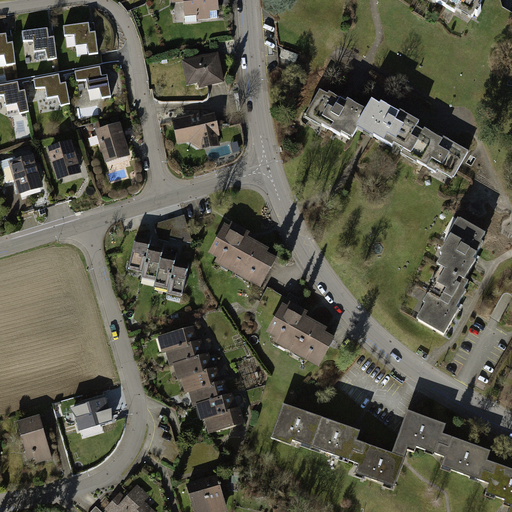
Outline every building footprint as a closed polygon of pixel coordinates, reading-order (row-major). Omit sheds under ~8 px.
[(171,0),(172,4),(184,3),(185,18),(197,17),(197,21),(211,20),(210,14),(220,13),(218,0),(171,0)] [(439,0),(455,10),(456,7),(471,16),(476,9),(478,11),(482,5),(479,3),(481,0),(439,0)] [(63,28),(64,37),(74,37),(76,48),(87,46),(89,56),(99,55),(96,33),(90,34),(89,24),(63,28)] [(22,33),(23,42),(33,42),(34,53),(45,52),(48,61),(57,60),(55,39),(49,39),(48,30),(22,33)] [(0,37),(0,58),(5,58),(8,68),(17,67),(14,44),(13,37),(8,38),(7,36),(0,37)] [(219,55),(182,62),(187,87),(198,85),(199,90),(216,87),(225,85),(219,55)] [(100,91),(103,101),(113,99),(108,77),(103,78),(102,68),(75,73),(78,83),(87,83),(90,93),(100,91)] [(58,97),(61,107),(70,105),(66,84),(61,85),(59,76),(34,81),(36,89),(46,89),(48,99),(58,97)] [(0,86),(0,96),(5,96),(7,107),(17,105),(20,115),(30,113),(26,92),(20,93),(18,84),(0,86)] [(327,93),(319,89),(305,114),(306,115),(305,117),(320,125),(321,123),(340,133),(341,131),(350,137),(351,134),(353,135),(357,127),(370,134),(372,135),(373,133),(392,145),(393,142),(402,147),(401,150),(402,151),(400,153),(416,162),(417,160),(436,171),(437,169),(452,178),(453,176),(454,177),(469,150),(444,136),(444,135),(439,132),(437,135),(425,127),(423,130),(417,126),(420,120),(399,109),(398,111),(387,105),(381,101),(379,103),(371,98),(365,108),(353,101),(347,97),(347,98),(343,96),(342,98),(339,97),(335,95),(329,91),(327,93)] [(215,111),(204,113),(200,110),(190,114),(172,118),(177,144),(189,142),(201,150),(220,146),(218,138),(220,137),(215,111)] [(122,125),(97,132),(107,166),(132,158),(122,125)] [(83,176),(73,142),(48,149),(58,183),(83,176)] [(44,190),(34,157),(17,162),(9,164),(10,168),(2,170),(7,185),(15,183),(19,197),(44,190)] [(0,163),(2,170),(10,168),(9,164),(17,162),(16,158),(0,163)] [(184,215),(154,224),(159,239),(168,242),(169,238),(193,243),(184,215)] [(486,232),(458,217),(450,233),(451,234),(440,252),(443,254),(437,263),(445,269),(443,273),(437,283),(428,293),(423,302),(425,303),(417,319),(444,335),(456,304),(469,281),(465,279),(466,277),(476,259),(474,257),(484,242),(482,240),(486,232)] [(230,226),(225,224),(208,253),(217,258),(215,262),(260,288),(262,285),(272,267),(277,258),(268,253),(270,249),(251,238),(248,236),(250,233),(232,222),(230,226)] [(149,240),(135,237),(127,269),(142,272),(148,245),(149,240)] [(161,253),(162,248),(148,245),(142,272),(141,277),(154,281),(161,253)] [(173,261),(174,256),(161,253),(154,281),(153,286),(167,289),(173,261)] [(181,297),(188,264),(173,261),(167,289),(166,294),(181,297)] [(288,306),(283,303),(266,332),(275,337),(273,342),(319,368),(336,338),(325,332),(328,328),(306,316),(309,312),(290,301),(288,306)] [(193,326),(156,337),(161,353),(165,352),(164,350),(197,341),(193,326)] [(164,350),(165,352),(169,366),(172,365),(172,363),(205,354),(201,340),(197,341),(164,350)] [(172,363),(172,365),(177,380),(180,379),(180,377),(213,368),(208,353),(205,354),(172,363)] [(180,377),(180,379),(184,394),(188,393),(187,391),(221,381),(216,367),(213,368),(180,377)] [(187,391),(188,393),(192,407),(196,406),(195,404),(228,394),(224,380),(221,381),(187,391)] [(195,404),(196,406),(200,421),(203,420),(203,418),(236,408),(232,393),(228,394),(195,404)] [(106,397),(72,407),(79,430),(113,420),(106,397)] [(311,447),(322,418),(283,404),(271,438),(291,445),(292,441),(311,447)] [(203,418),(203,420),(208,434),(244,423),(239,407),(236,408),(203,418)] [(416,447),(436,454),(439,444),(449,448),(452,438),(443,434),(446,425),(408,411),(399,435),(392,454),(404,458),(408,447),(415,450),(416,447)] [(39,414),(17,421),(26,451),(25,451),(28,460),(34,458),(36,463),(53,458),(45,432),(39,414)] [(360,432),(322,418),(311,447),(350,461),(353,451),(363,455),(366,445),(357,441),(360,432)] [(491,452),(452,438),(449,448),(439,444),(436,454),(445,457),(442,467),(480,480),(483,471),(493,474),(497,464),(487,461),(491,452)] [(353,451),(350,461),(359,464),(355,473),(394,487),(404,458),(392,454),(366,445),(363,455),(353,451)] [(511,511),(511,469),(497,464),(493,474),(483,471),(480,480),(490,484),(486,494),(505,501),(504,504),(507,505),(511,506),(509,511),(511,511)] [(200,480),(210,511),(225,511),(227,511),(219,485),(220,485),(217,475),(200,480)] [(193,511),(210,511),(200,480),(185,484),(193,511)] [(150,496),(138,485),(126,497),(121,492),(105,509),(107,511),(156,511),(145,502),(150,496)]
